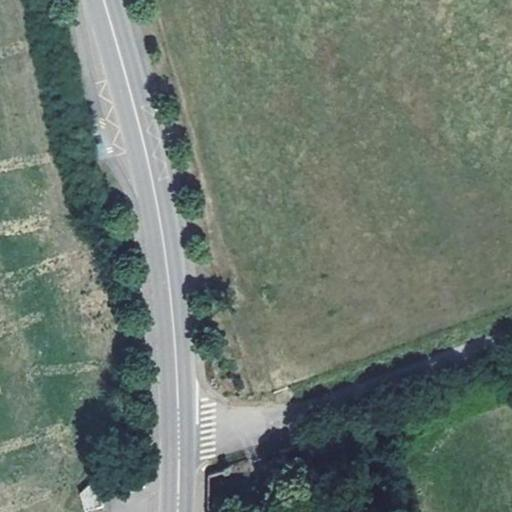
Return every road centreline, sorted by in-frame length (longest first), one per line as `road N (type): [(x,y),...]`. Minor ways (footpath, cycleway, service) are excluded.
road 1 (secondary): [(179,424),(159,218),(103,0)]
road 2 (unclassified): [(179,424),(276,415),(511,332)]
